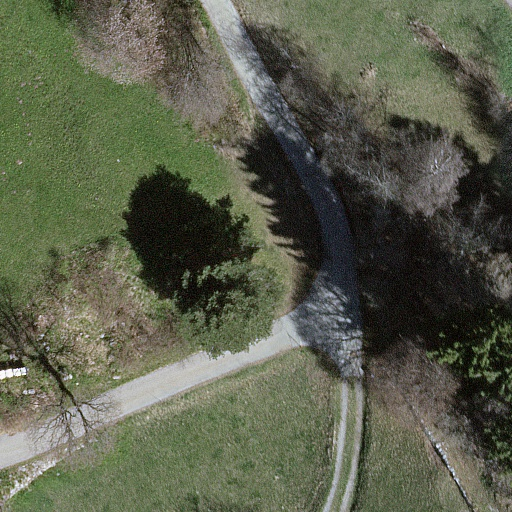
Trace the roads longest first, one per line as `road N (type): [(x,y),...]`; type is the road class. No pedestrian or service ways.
road 1 (residential): [(220,0),(298,141),(331,234),(334,314),(83,428),(0,451)]
road 2 (track): [(351,364),(351,429),(333,511)]
